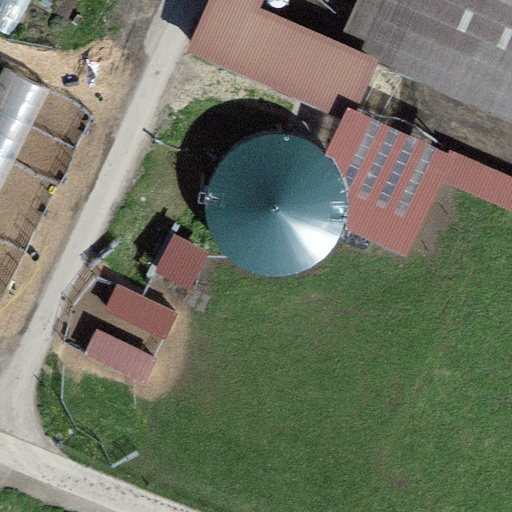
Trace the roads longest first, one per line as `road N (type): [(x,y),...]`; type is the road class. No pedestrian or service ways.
road 1 (track): [(0,405),(185,0)]
road 2 (track): [(0,454),(141,511)]
